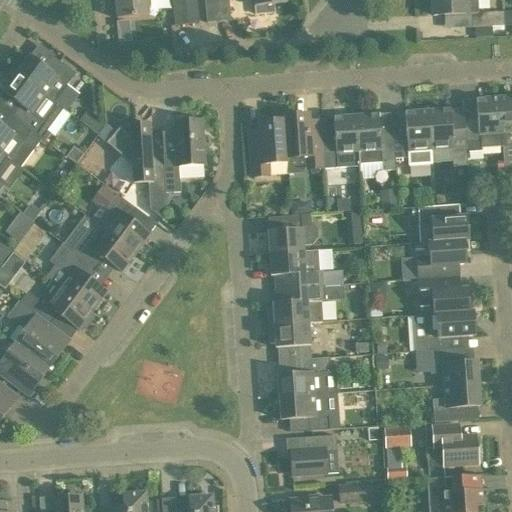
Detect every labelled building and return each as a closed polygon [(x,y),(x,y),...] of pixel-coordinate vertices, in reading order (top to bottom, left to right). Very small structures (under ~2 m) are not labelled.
[(144,0),(113,0),(116,21),(147,19),(144,0)] [(182,4),(193,3),(193,0),(170,0),(173,27),(184,27),(182,4)] [(214,1),(216,24),(227,23),(225,0),(229,0),(252,0),(253,9),(282,6),(281,0),(202,0),(203,2),(214,1)] [(476,0),(430,0),(431,17),(465,16),(465,15),(469,15),(470,29),(474,29),(491,28),(502,28),(501,14),(477,15),(476,0)] [(204,25),(216,24),(214,1),(203,2),(204,25)] [(182,4),(184,27),(195,26),(193,3),(182,4)] [(491,28),(474,29),(475,38),(491,38),(491,28)] [(15,77),(53,104),(54,103),(74,76),(54,60),(46,71),(29,59),(15,77)] [(53,104),(15,77),(2,95),(19,107),(11,118),(41,141),(44,143),(50,134),(47,132),(63,110),(54,103),(53,104)] [(511,97),(497,99),(500,147),(511,146),(511,97)] [(479,148),(500,147),(497,99),(474,101),(476,124),(463,125),(463,129),(465,155),(466,155),(480,154),(479,148)] [(465,155),(463,129),(450,130),(448,110),(426,112),(429,163),(452,162),(453,166),(466,166),(466,155),(465,155)] [(96,135),(104,125),(87,111),(79,121),(96,135)] [(407,165),(429,163),(426,112),(403,114),(404,131),(391,132),(392,137),(393,160),(394,160),(406,159),(407,165)] [(393,160),(392,137),(378,138),(377,116),(354,117),(358,165),(381,163),(382,171),(395,170),(394,160),(393,160)] [(320,143),(321,143),(320,130),(307,131),(306,117),(282,118),(286,164),(286,160),(304,159),(304,171),(322,170),(321,160),(320,143)] [(357,165),(358,165),(354,117),(332,119),(333,142),(321,143),(320,143),(321,160),(334,159),(334,155),(339,155),(340,175),(358,173),(357,165)] [(0,154),(10,162),(24,144),(33,151),(41,141),(11,118),(3,129),(0,126),(0,154)] [(268,165),(286,164),(282,118),(282,122),(259,124),(259,129),(261,153),(248,154),(250,179),(269,178),(268,165)] [(164,181),(165,194),(179,194),(178,169),(203,167),(200,122),(173,124),(175,155),(162,156),(164,181)] [(164,181),(162,156),(161,156),(162,169),(150,157),(148,125),(128,126),(128,138),(118,129),(105,144),(130,167),(131,185),(146,184),(148,212),(160,220),(161,220),(165,194),(164,181)] [(0,184),(0,176),(10,162),(0,154),(0,189),(2,186),(0,184)] [(489,180),(468,181),(469,195),(490,193),(489,180)] [(383,210),(396,208),(393,190),(380,192),(383,210)] [(102,230),(134,255),(148,236),(127,220),(135,210),(115,196),(102,213),(111,219),(102,230)] [(349,200),(336,201),(337,212),(350,211),(349,200)] [(14,248),(40,211),(27,202),(2,239),(14,248)] [(427,244),(467,241),(466,217),(441,219),(440,207),(417,209),(419,244),(427,244)] [(268,255),(303,253),(302,247),(311,246),(316,238),(316,229),(310,224),(309,216),(288,218),(289,231),(267,233),(268,255)] [(102,230),(94,224),(73,253),(92,268),(100,258),(120,273),(134,255),(102,230)] [(25,261),(44,234),(32,225),(12,252),(25,261)] [(417,281),(442,279),(441,267),(445,267),(465,265),(463,242),(467,242),(467,241),(427,244),(429,265),(416,266),(417,281)] [(92,268),(73,253),(62,245),(54,255),(65,263),(60,270),(55,266),(46,278),(51,282),(92,312),(106,293),(85,278),(92,268)] [(293,276),(294,289),(322,287),(321,274),(304,275),(303,253),(268,255),(270,278),(273,277),(293,276)] [(0,272),(0,280),(5,285),(21,268),(11,260),(0,272)] [(432,316),(473,313),(473,312),(468,313),(467,290),(443,291),(442,279),(417,281),(418,296),(431,295),(432,316)] [(91,314),(92,312),(51,282),(37,301),(27,293),(19,303),(50,325),(57,315),(78,331),(79,330),(81,331),(85,330),(93,319),(93,316),(91,314)] [(295,303),(275,304),(272,305),(272,309),(265,309),(267,327),(273,327),(308,325),(308,323),(322,322),(320,302),(323,302),(322,287),(294,289),(295,303)] [(50,325),(19,303),(18,301),(5,319),(17,328),(8,339),(16,345),(49,370),(63,350),(44,336),(51,326),(50,325)] [(428,352),(451,351),(449,339),(474,337),(473,313),(432,316),(426,317),(428,352)] [(279,399),(314,396),(313,383),(325,382),(325,373),(328,373),(327,359),(311,360),(308,325),(273,327),(275,349),(298,348),(300,375),(277,376),(279,399)] [(355,353),(367,352),(367,344),(354,344),(355,353)] [(35,389),(49,370),(16,345),(6,357),(0,352),(0,377),(8,384),(15,374),(35,389)] [(443,387),(478,385),(476,362),(455,364),(454,350),(451,351),(428,352),(430,375),(442,374),(443,387)] [(478,385),(443,387),(444,400),(431,401),(433,423),(459,421),(458,409),(480,407),(478,385)] [(314,396),(279,399),(280,421),(308,419),(309,432),(329,431),(327,408),(315,409),(314,396)] [(0,422),(11,408),(0,399),(0,422)] [(459,438),(458,425),(430,427),(432,451),(442,450),(443,467),(478,465),(476,437),(459,438)] [(384,449),(410,448),(409,427),(383,429),(384,449)] [(292,478),(312,476),(326,475),(325,453),(336,452),(335,437),(306,439),(307,451),(291,452),(292,478)] [(405,466),(386,468),(387,481),(406,480),(405,466)] [(458,492),(457,478),(426,480),(428,511),(483,511),(482,490),(458,492)] [(339,506),(373,503),(372,499),(383,498),(382,484),(338,487),(339,506)] [(147,504),(147,493),(123,494),(124,507),(108,508),(108,511),(150,511),(150,503),(147,504)] [(214,511),(213,496),(189,498),(190,511),(177,511),(176,511),(214,511)] [(83,511),(82,497),(54,499),(55,511),(83,511)] [(291,511),(331,511),(330,499),(290,502),(291,511)]
